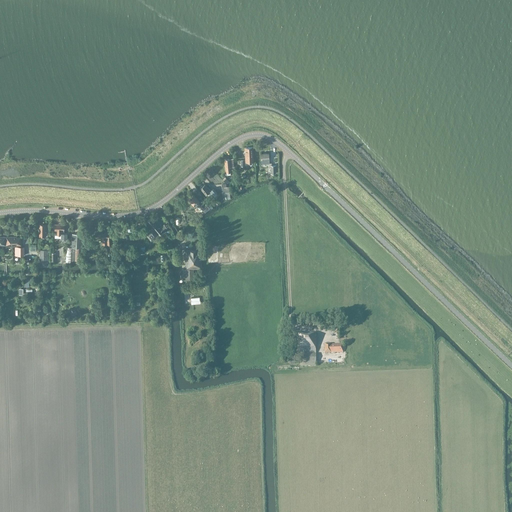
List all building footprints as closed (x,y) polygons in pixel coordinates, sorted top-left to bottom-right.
[(245,163),(253,162),(253,147),(245,147),(245,163)] [(269,159),(269,153),(260,154),(261,164),(269,163),(269,159)] [(234,165),(233,159),(225,160),(226,173),(231,172),(230,166),(234,165)] [(217,193),(213,188),(210,190),(208,187),(207,188),(204,184),(202,186),(201,186),(200,187),(200,188),(205,195),(208,193),(210,195),(212,194),(214,196),(217,193)] [(230,195),(229,187),(222,187),(223,196),(230,195)] [(200,206),(203,210),(205,213),(210,209),(208,206),(200,197),(198,199),(193,193),(190,195),(189,195),(189,196),(188,197),(188,198),(194,205),(196,203),(199,206),(200,206)] [(199,206),(196,203),(194,205),(196,208),(197,207),(201,211),(203,210),(200,206),(199,206)] [(158,235),(166,228),(164,225),(163,225),(154,215),(146,221),(152,228),(146,233),(151,240),(157,234),(158,235)] [(48,238),(49,224),(39,224),(39,238),(48,238)] [(61,233),(61,238),(67,238),(67,233),(64,233),(64,225),(55,224),(54,233),(57,233),(57,235),(61,235),(61,233)] [(103,245),(112,244),(111,233),(95,233),(95,238),(102,238),(103,245)] [(80,263),(80,248),(81,248),(82,234),(72,234),(72,247),(67,247),(66,262),(80,263)] [(7,247),(14,247),(14,255),(24,255),(24,247),(21,247),(21,238),(17,237),(6,237),(6,245),(5,248),(7,248),(7,247)] [(132,249),(136,249),(136,252),(145,251),(144,242),(122,244),(123,254),(132,253),(132,249)] [(40,250),(39,265),(48,265),(48,250),(40,250)] [(200,250),(186,250),(186,255),(185,255),(186,269),(186,280),(194,280),(193,269),(202,268),(201,255),(200,255),(200,250)] [(21,294),(23,294),(23,298),(37,297),(37,288),(21,289),(21,294)] [(315,345),(316,345),(316,333),(296,333),(297,354),(316,354),(315,345)] [(325,353),(343,352),(343,344),(331,344),(330,344),(324,344),(325,351),(325,353)] [(315,355),(309,355),(300,355),(300,366),(315,366),(315,355)]
